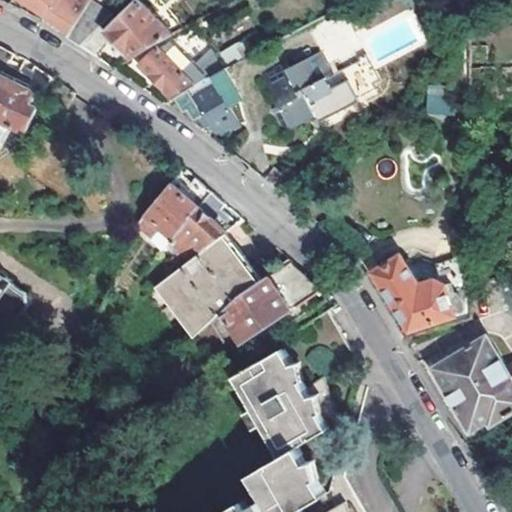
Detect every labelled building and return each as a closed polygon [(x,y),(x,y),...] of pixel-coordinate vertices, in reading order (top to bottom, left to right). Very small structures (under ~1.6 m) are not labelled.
[(27,0),(49,15),(59,0),(27,0)] [(59,0),(49,15),(71,30),(91,0),(59,0)] [(96,0),(91,0),(71,30),(67,35),(82,45),(104,23),(115,12),(96,0)] [(112,34),(134,57),(154,43),(172,33),(140,0),(110,29),(104,23),(82,45),(96,55),(112,34)] [(218,31),(227,46),(248,35),(258,29),(249,14),(218,31)] [(248,35),(227,46),(222,49),(229,62),(257,49),(248,35)] [(176,95),(206,74),(171,40),(162,43),(141,64),(174,96),(176,95)] [(0,111),(16,78),(7,73),(15,56),(0,48),(0,111)] [(335,73),(324,50),(293,66),(290,60),(265,74),(280,104),(275,106),(288,133),(319,117),(321,121),(345,109),(335,90),(328,77),(335,73)] [(39,71),(34,68),(27,83),(16,78),(0,111),(0,121),(24,134),(26,135),(38,110),(52,80),(39,71)] [(328,77),(335,90),(348,83),(342,70),(335,73),(328,77)] [(213,71),(206,74),(176,95),(183,108),(187,105),(194,116),(198,113),(204,123),(209,120),(218,134),(242,120),(213,71)] [(59,120),(72,93),(52,80),(38,110),(59,120)] [(426,113),(453,115),(454,89),(428,87),(426,113)] [(0,138),(18,146),(24,134),(0,121),(0,138)] [(173,240),(212,193),(197,181),(185,195),(174,186),(139,230),(151,240),(161,229),(173,240)] [(180,250),(172,261),(180,269),(224,237),(228,234),(229,233),(215,221),(227,207),(212,193),(173,240),(172,241),(180,250)] [(228,234),(224,237),(231,246),(261,285),(266,281),(228,234)] [(161,284),(202,335),(224,315),(242,298),(261,285),(231,246),(224,237),(180,269),(171,275),(161,284)] [(401,255),(375,272),(413,328),(464,312),(463,252),(435,263),(434,278),(421,283),(401,255)] [(12,285),(14,282),(0,272),(0,326),(4,330),(13,318),(25,316),(32,307),(28,297),(12,285)] [(306,275),(288,288),(296,300),(317,285),(306,275)] [(292,310),(270,278),(266,281),(261,285),(242,298),(224,315),(243,343),(292,310)] [(329,312),(305,326),(320,351),(343,335),(329,312)] [(511,358),(496,331),(435,369),(473,431),(490,420),(493,425),(511,413),(511,358)] [(301,511),(300,509),(325,494),(298,445),(330,427),(326,419),(307,385),(285,344),(235,376),(251,405),(245,409),(253,423),(259,420),(278,453),(247,471),(259,495),(247,502),(242,495),(211,511),(301,511)] [(338,412),(325,375),(307,385),(326,419),(338,412)] [(333,508),(326,511),(348,511),(345,501),(333,508)]
